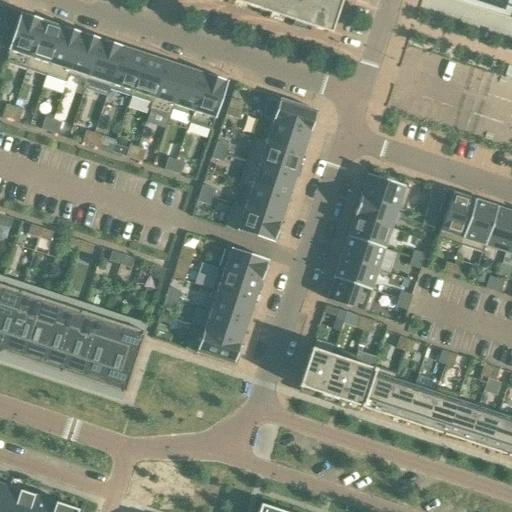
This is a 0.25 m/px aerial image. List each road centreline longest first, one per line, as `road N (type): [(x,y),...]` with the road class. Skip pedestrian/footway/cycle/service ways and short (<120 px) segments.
road 1 (residential): [(359,97),(57,0)]
road 2 (residential): [(256,413),(345,139)]
road 3 (residential): [(511,495),(256,413)]
road 4 (residential): [(194,445),(395,511)]
road 5 (residential): [(345,139),(511,193)]
road 6 (residential): [(0,406),(128,450)]
